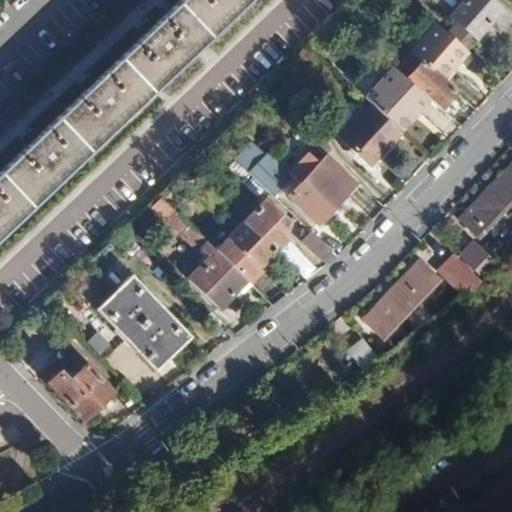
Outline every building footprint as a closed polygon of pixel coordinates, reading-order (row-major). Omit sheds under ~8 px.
[(180,0),(0,170),(0,235),(247,0),(180,0)] [(430,0),(476,40),(490,25),(500,31),(510,17),(489,0),(430,0)] [(436,44),(393,92),(427,122),(470,75),(436,44)] [(371,105),(340,138),(368,165),(400,132),(371,105)] [(327,156),(287,194),(316,222),(356,183),(327,156)] [(511,161),(487,188),(506,205),(511,198),(511,161)] [(506,205),(487,188),(459,218),(478,236),(506,205)] [(261,201),(242,221),(273,250),(287,236),(281,230),(288,222),(279,212),(276,216),(261,201)] [(273,250),(242,221),(214,250),(245,279),(273,250)] [(310,231),(302,238),(322,258),(330,251),(310,231)] [(420,330),(478,278),(471,269),(487,255),(473,238),(436,271),(445,281),(406,315),(420,330)] [(245,279),(214,250),(186,279),(217,308),(245,279)] [(419,260),(392,290),(410,308),(438,278),(419,260)] [(191,338),(132,278),(95,312),(155,373),(191,338)] [(392,290),(364,320),(383,337),(410,308),(392,290)] [(362,339),(347,348),(361,371),(377,362),(362,339)] [(42,388),(79,425),(113,392),(85,363),(69,378),(60,369),(42,388)]
